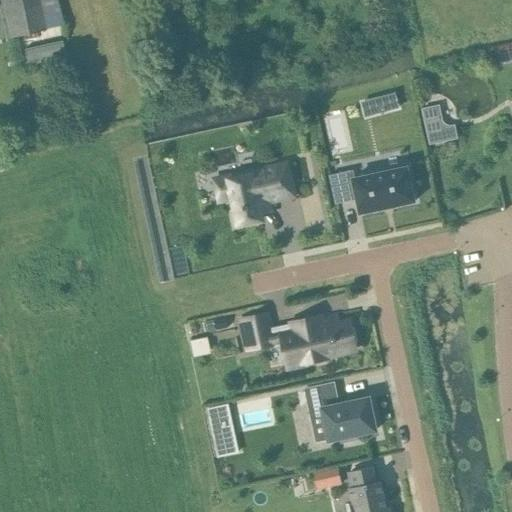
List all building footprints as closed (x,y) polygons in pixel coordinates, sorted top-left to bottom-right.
[(2,0),(11,37),(44,30),(36,0),(2,0)] [(173,33),(173,35),(173,38),(174,40),(175,42),(176,44),(178,45),(180,46),(183,47),(186,47),(188,46),(190,45),(192,43),(194,42),(194,40),(195,38),(195,35),(195,33),(194,30),(192,28),(190,26),(188,25),(186,24),(184,24),(182,24),(180,25),(177,26),(175,28),(174,30),(173,33)] [(61,42),(25,50),(28,62),(64,54),(61,42)] [(396,93),(360,102),(364,118),(400,109),(396,93)] [(455,122),(445,124),(440,103),(420,107),(429,144),(458,138),(455,122)] [(289,160),(211,177),(217,205),(230,202),(235,228),(266,222),(265,215),(275,212),(273,204),(298,199),(289,160)] [(352,171),(329,176),(335,204),(357,199),(360,214),(380,209),(380,210),(394,206),(414,202),(407,168),(354,179),(352,171)] [(199,249),(201,265),(234,262),(234,269),(222,270),(223,279),(244,277),(241,245),(199,249)] [(266,313),(241,319),(248,351),(273,345),(281,343),(285,360),(302,356),(304,365),(327,360),(326,355),(357,349),(356,343),(357,343),(353,328),(352,328),(351,323),(331,327),(329,319),(320,321),(319,316),(292,322),(292,323),(269,328),(266,313)] [(226,317),(205,321),(207,332),(228,328),(226,317)] [(334,381),(304,387),(310,419),(322,417),(327,443),(340,440),(341,443),(358,440),(357,436),(378,432),(371,396),(337,403),(336,398),(338,397),(334,381)] [(229,404),(207,408),(213,437),(235,433),(229,404)] [(352,511),(393,511),(393,509),(388,509),(382,484),(376,485),(373,468),(350,473),(353,490),(348,491),(352,511)]
